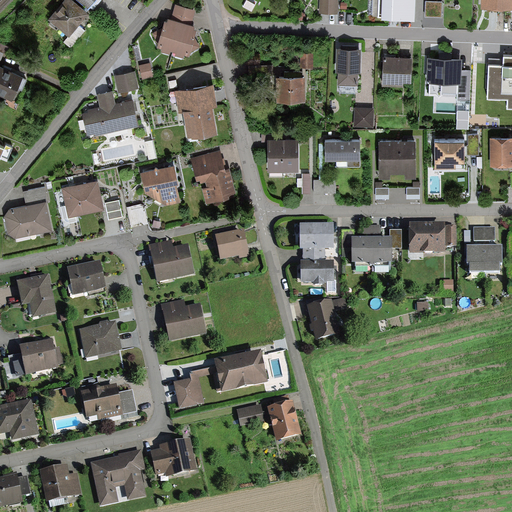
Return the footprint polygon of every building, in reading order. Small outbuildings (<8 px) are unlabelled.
[(66,36),(88,11),(74,0),(67,0),(49,21),(66,36)] [(74,0),(88,11),(96,0),(74,0)] [(335,0),(320,0),(320,12),(335,13),(335,0)] [(412,18),(412,0),(380,0),(380,17),(412,18)] [(508,0),(482,0),(482,8),(509,9),(508,0)] [(427,17),(445,18),(445,2),(428,2),(427,17)] [(193,12),(174,7),(170,23),(165,22),(162,31),(152,34),(158,44),(157,50),(187,59),(189,51),(198,49),(194,40),(196,30),(190,28),(193,12)] [(359,54),(337,53),(337,85),(358,85),(359,54)] [(275,80),(275,65),(263,65),(262,55),(250,56),(251,81),(275,80)] [(311,56),(301,55),(300,68),(310,68),(311,56)] [(511,56),(490,56),(489,97),(510,97),(510,106),(511,106),(511,56)] [(458,62),(430,61),(429,85),(457,86),(456,101),(468,102),(469,72),(458,72),(458,62)] [(148,65),(139,67),(141,78),(150,76),(148,65)] [(409,66),(383,65),(383,86),(400,86),(400,81),(409,82),(409,66)] [(20,80),(0,70),(0,96),(10,101),(20,80)] [(132,75),(115,79),(118,92),(135,89),(132,75)] [(301,83),(278,83),(278,101),(301,101),(301,83)] [(210,89),(175,96),(178,113),(185,112),(190,140),(214,136),(209,108),(214,107),(210,89)] [(109,96),(98,98),(101,112),(83,116),(88,136),(134,126),(130,106),(112,110),(109,96)] [(459,105),(460,129),(472,129),(471,104),(459,105)] [(371,111),(355,110),(354,126),(370,127),(371,111)] [(477,135),(464,135),(464,141),(464,154),(476,155),(477,135)] [(464,141),(435,141),(435,170),(464,170),(464,154),(464,141)] [(511,141),(491,141),(491,166),(510,166),(511,151),(511,141)] [(155,142),(149,144),(153,160),(159,158),(155,142)] [(269,172),(296,172),(296,143),(268,144),(269,172)] [(358,143),(325,143),(325,165),(358,165),(358,143)] [(379,148),(380,178),(389,178),(389,173),(405,172),(405,178),(413,178),(412,147),(379,148)] [(217,154),(191,161),(196,181),(206,178),(209,189),(202,191),(205,202),(233,194),(227,174),(223,175),(217,154)] [(173,170),(141,177),(145,193),(164,205),(176,203),(172,186),(176,185),(173,170)] [(334,181),(313,182),(314,193),(334,193),(334,181)] [(94,186),(63,192),(69,217),(99,210),(94,186)] [(417,189),(406,190),(406,199),(418,198),(417,189)] [(387,190),(375,190),(374,199),(387,199),(387,190)] [(26,210),(44,207),(41,192),(23,196),(26,210)] [(118,203),(104,205),(107,220),(121,218),(118,203)] [(146,204),(130,208),(134,228),(151,224),(146,204)] [(48,230),(44,207),(26,210),(5,214),(9,237),(48,230)] [(444,230),(409,230),(409,255),(444,256),(444,249),(444,230)] [(455,230),(444,230),(444,249),(455,249),(455,230)] [(331,232),(301,231),(301,251),(331,252),(331,232)] [(494,231),(474,231),(473,248),(493,248),(494,231)] [(400,233),(388,234),(388,242),(388,253),(400,252),(400,233)] [(241,234),(211,239),(215,262),(244,257),(241,234)] [(351,234),(340,234),(340,251),(352,251),(352,242),(351,234)] [(370,243),(352,242),(352,251),(351,268),(370,267),(370,243)] [(388,242),(370,243),(370,267),(388,267),(388,253),(388,242)] [(171,243),(149,248),(157,285),(195,276),(189,247),(173,250),(171,243)] [(473,248),(466,248),(466,277),(501,276),(501,248),(493,248),(473,248)] [(95,262),(64,269),(70,296),(101,289),(95,262)] [(333,266),(301,266),(301,285),(333,285),(333,266)] [(48,276),(20,281),(24,304),(34,302),(37,318),(56,314),(48,276)] [(452,284),(442,284),(442,293),(452,293),(452,284)] [(181,302),(161,306),(168,338),(204,331),(198,305),(183,308),(181,302)] [(329,306),(307,312),(315,344),(338,338),(329,306)] [(111,323),(74,330),(80,359),(117,352),(111,323)] [(48,341),(27,346),(34,374),(55,369),(48,341)] [(254,352),(211,362),(218,394),(261,385),(254,352)] [(200,378),(173,383),(178,408),(205,403),(200,378)] [(110,385),(79,392),(86,426),(135,416),(130,392),(113,396),(110,385)] [(32,402),(0,408),(0,431),(16,429),(18,439),(39,435),(32,402)] [(293,403),(266,408),(273,443),(300,438),(293,403)] [(258,409),(237,414),(239,425),(260,420),(258,409)] [(158,451),(149,453),(153,472),(161,471),(163,479),(195,472),(187,437),(157,444),(158,451)] [(90,463),(99,504),(114,501),(111,487),(122,485),(125,500),(144,496),(135,453),(90,463)] [(65,464),(41,469),(47,499),(78,493),(74,475),(67,476),(65,464)] [(16,473),(0,476),(0,508),(23,503),(16,473)]
